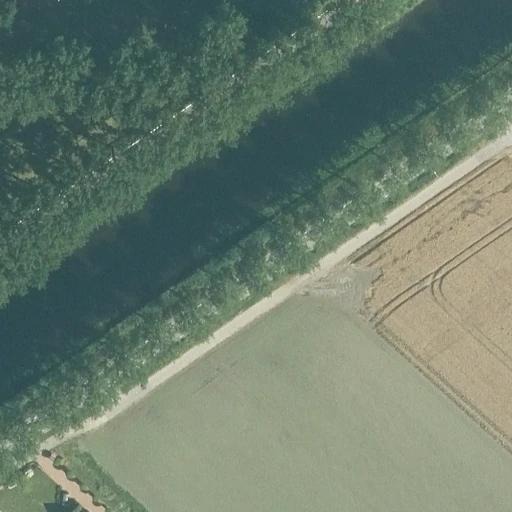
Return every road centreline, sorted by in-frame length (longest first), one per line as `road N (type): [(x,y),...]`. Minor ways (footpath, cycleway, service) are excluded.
road 1 (tertiary): [(0,452),(511,102)]
road 2 (unclassified): [(0,242),(356,0)]
